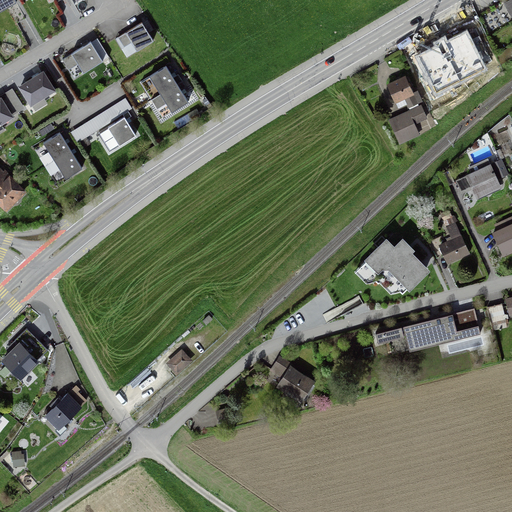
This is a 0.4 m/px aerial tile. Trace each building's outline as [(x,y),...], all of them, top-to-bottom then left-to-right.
[(0,0),(0,10),(18,1),(16,0),(0,0)] [(511,0),(507,0),(504,2),(511,16),(511,44),(497,53),(502,62),(511,56),(511,0)] [(126,31),(116,37),(127,56),(154,39),(142,20),(125,30),(126,31)] [(418,60),(435,88),(481,61),(464,33),(442,46),(418,60)] [(72,52),(62,58),(69,68),(78,63),(83,72),(109,56),(97,37),(92,40),(91,39),(71,51),(72,52)] [(166,63),(149,74),(161,93),(151,99),(157,108),(167,102),(172,110),(189,100),(184,92),(187,90),(186,88),(185,87),(186,86),(178,73),(176,74),(175,72),(174,70),(171,72),(166,63)] [(499,65),(494,70),(498,74),(503,69),(499,65)] [(54,89),(56,88),(44,68),(18,84),(30,104),(31,104),(35,109),(47,102),(44,97),(55,91),(54,89)] [(413,91),(406,74),(386,82),(395,102),(396,101),(398,107),(406,103),(408,107),(422,100),(417,89),(413,91)] [(463,88),(469,96),(487,84),(481,76),(463,88)] [(14,114),(24,107),(12,87),(0,94),(0,122),(14,114)] [(86,135),(132,107),(126,97),(71,131),(77,141),(79,140),(84,147),(91,143),(86,135)] [(428,118),(421,103),(388,118),(399,143),(420,134),(416,123),(428,118)] [(200,113),(197,107),(187,113),(191,119),(200,113)] [(120,145),(137,134),(124,114),(107,125),(120,145)] [(66,141),(60,130),(43,141),(48,151),(39,156),(50,175),(60,169),(65,178),(83,167),(73,151),(66,141)] [(470,171),(466,173),(467,174),(456,180),(462,193),(473,188),(477,197),(502,185),(498,178),(509,173),(502,157),(491,162),(490,161),(490,162),(488,157),(468,166),(470,171)] [(0,203),(6,210),(27,189),(5,168),(3,169),(0,165),(0,203)] [(449,185),(455,182),(449,170),(443,173),(449,185)] [(450,209),(440,213),(450,235),(446,237),(447,239),(461,233),(450,209)] [(496,228),(492,230),(503,254),(511,250),(511,215),(494,223),(496,228)] [(470,252),(462,233),(461,233),(447,239),(438,243),(447,262),(470,252)] [(403,292),(426,269),(406,248),(400,254),(386,240),(362,265),(378,281),(385,275),(403,292)] [(502,302),(486,306),(492,330),(508,326),(502,302)] [(481,332),(475,306),(376,331),(378,341),(406,335),(409,349),(481,332)] [(213,317),(209,314),(203,320),(206,324),(213,317)] [(5,347),(8,350),(19,339),(39,358),(48,348),(27,326),(5,347)] [(19,339),(8,350),(1,357),(21,377),(40,359),(39,358),(19,339)] [(166,362),(177,374),(193,359),(182,347),(166,362)] [(291,361),(280,354),(270,369),(281,376),(276,384),(301,401),(315,379),(290,362),(291,361)] [(60,398),(58,395),(49,404),(52,406),(44,414),(58,427),(55,430),(60,434),(67,427),(64,423),(87,399),(78,391),(81,388),(76,384),(69,391),(68,390),(60,398)] [(232,406),(215,409),(219,426),(236,423),(232,406)] [(13,466),(25,465),(24,453),(22,453),(21,450),(12,451),(13,466)]
